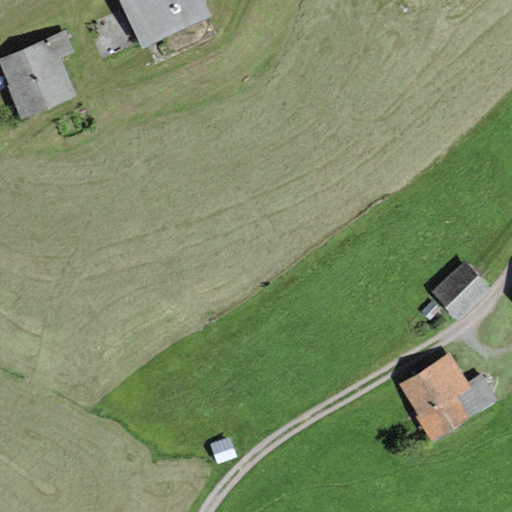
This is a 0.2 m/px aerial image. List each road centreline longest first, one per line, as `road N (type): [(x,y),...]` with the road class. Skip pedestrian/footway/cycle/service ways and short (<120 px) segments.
road 1 (residential): [(511,273),(461,324),(238,471),(204,511)]
road 2 (track): [(243,0),(229,34),(140,79),(110,80),(89,59),(77,28)]
